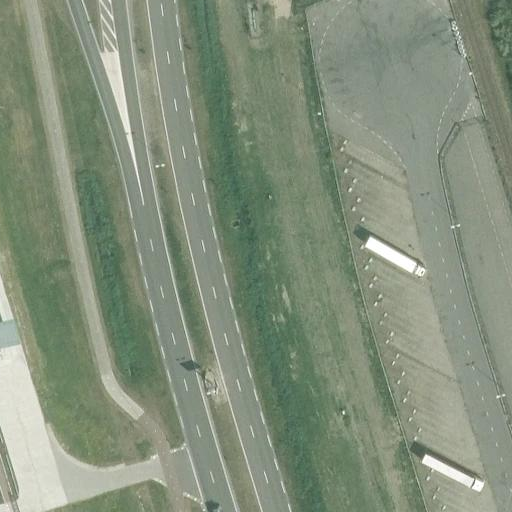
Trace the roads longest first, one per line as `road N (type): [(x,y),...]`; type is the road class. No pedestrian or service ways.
road 1 (secondary): [(276,511),(196,218),(160,0)]
road 2 (secondary): [(143,205),(221,511)]
road 3 (secondary): [(74,0),(143,205)]
road 4 (secondary): [(115,0),(143,205)]
